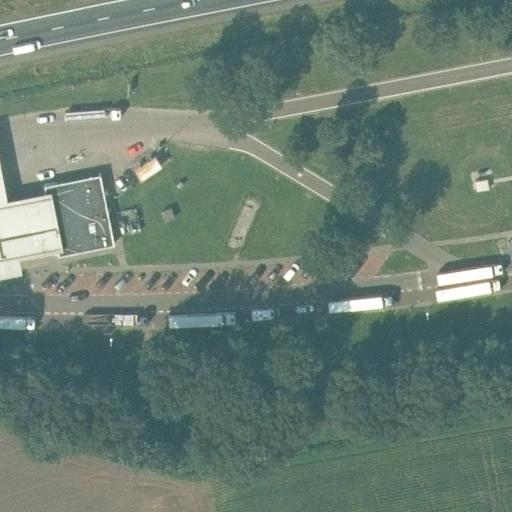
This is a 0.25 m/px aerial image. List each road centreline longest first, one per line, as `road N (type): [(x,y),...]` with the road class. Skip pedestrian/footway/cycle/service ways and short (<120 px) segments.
road 1 (motorway): [(195,127),(511,65)]
road 2 (motorway): [(0,39),(201,0)]
